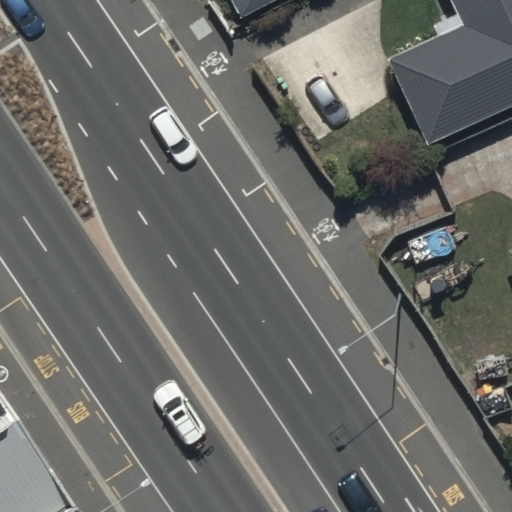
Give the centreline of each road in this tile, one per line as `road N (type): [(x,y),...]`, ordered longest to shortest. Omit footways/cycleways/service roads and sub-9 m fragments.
road 1 (primary): [(141,143),(389,511)]
road 2 (unclassified): [(141,143),(147,262),(313,511)]
road 3 (primary): [(222,511),(0,181)]
road 4 (primary): [(45,0),(141,143)]
